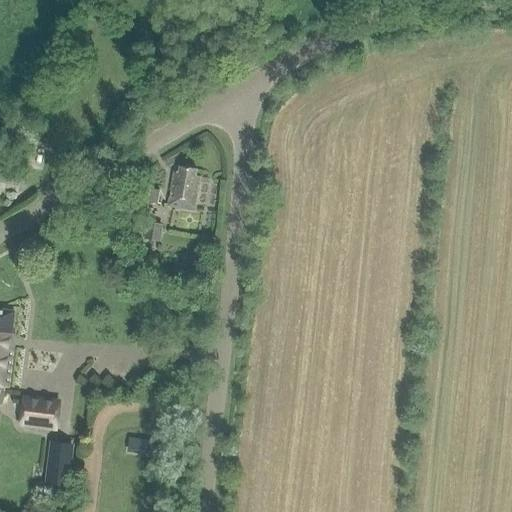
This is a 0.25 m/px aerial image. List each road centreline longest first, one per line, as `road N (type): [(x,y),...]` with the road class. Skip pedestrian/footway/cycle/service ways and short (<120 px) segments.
road 1 (unclassified): [(202,511),(242,153),(239,93)]
road 2 (unclassified): [(239,93),(378,19),(511,0)]
road 3 (unclassified): [(0,231),(239,93)]
